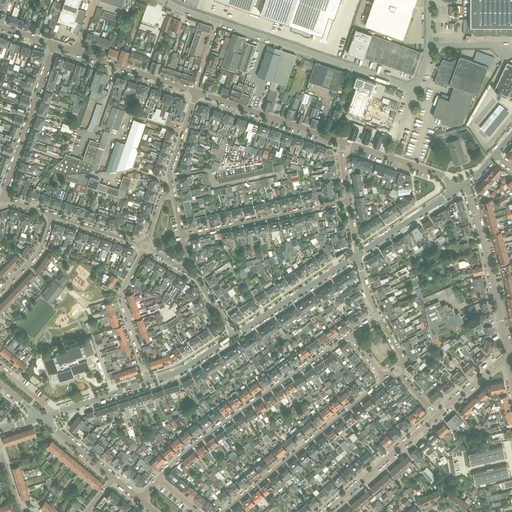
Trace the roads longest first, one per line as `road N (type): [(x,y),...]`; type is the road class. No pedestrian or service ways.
road 1 (residential): [(350,335),(207,435),(159,479)]
road 2 (unclassified): [(217,22),(415,90)]
road 3 (residential): [(223,511),(385,379)]
road 4 (residential): [(182,236),(348,200)]
road 5 (residential): [(5,197),(54,44)]
road 6 (unclassified): [(343,141),(197,92)]
road 7 (tertiary): [(233,336),(357,254)]
road 8 (unclassified): [(326,511),(436,416)]
road 9 (residential): [(146,246),(122,301),(148,382)]
road 10 (unclassified): [(454,191),(439,173),(343,141)]
road 11 (unclassified): [(194,91),(76,51)]
